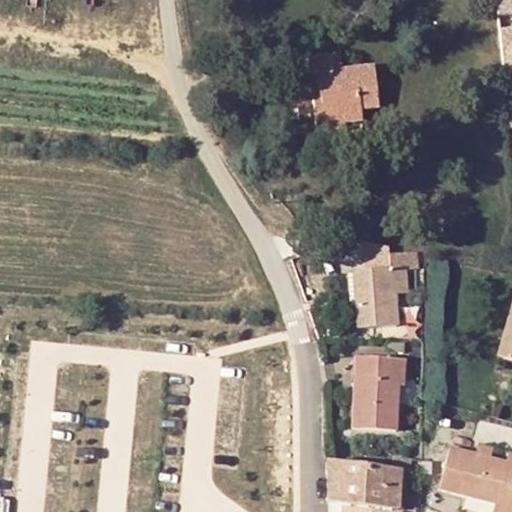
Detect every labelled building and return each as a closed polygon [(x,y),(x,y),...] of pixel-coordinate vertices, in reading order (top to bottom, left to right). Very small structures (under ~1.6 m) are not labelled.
[(511,0),(496,0),(499,19),(511,17),(511,32),(501,34),(506,77),(511,75),(511,0)] [(307,57),(307,71),(315,71),(316,93),(311,94),(312,125),(350,125),(349,116),(361,115),(361,108),(376,107),(373,67),(339,68),(339,57),(307,57)] [(388,257),(389,273),(403,271),(418,269),(417,254),(388,257)] [(405,298),(403,271),(389,273),(355,277),(354,279),(357,312),(358,327),(359,333),(399,332),(397,298),(405,298)] [(350,313),(357,312),(354,279),(347,279),(350,313)] [(511,307),(496,363),(511,368),(511,307)] [(364,398),(365,365),(356,365),(355,398),(364,398)] [(364,398),(355,398),(355,435),(396,435),(396,390),(404,390),(404,365),(365,365),(364,398)] [(475,450),(472,462),(489,467),(492,455),(475,450)] [(472,462),(447,456),(436,498),(487,511),(492,511),(495,499),(511,502),(511,472),(504,470),(489,467),(472,462)] [(394,511),(396,472),(328,464),(328,507),(342,510),(360,511),(394,511)] [(511,511),(511,502),(495,499),(492,511),(511,511)]
